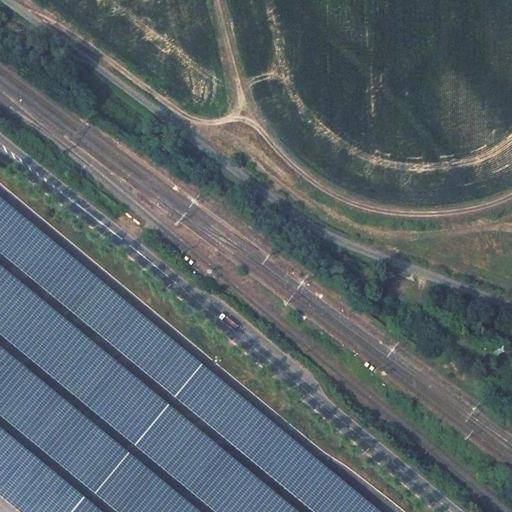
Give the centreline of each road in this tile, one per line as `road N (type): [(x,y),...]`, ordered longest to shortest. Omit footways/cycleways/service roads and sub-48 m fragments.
road 1 (unclassified): [(0,147),(448,511)]
road 2 (track): [(217,0),(243,118),(306,177),(367,207),(406,213),(468,209),(511,194)]
road 3 (residential): [(322,234),(0,0)]
road 4 (unknown): [(299,511),(0,260)]
road 5 (unknown): [(204,511),(0,347)]
road 6 (track): [(243,118),(188,121),(22,0)]
road 7 (unclassified): [(511,306),(322,234)]
